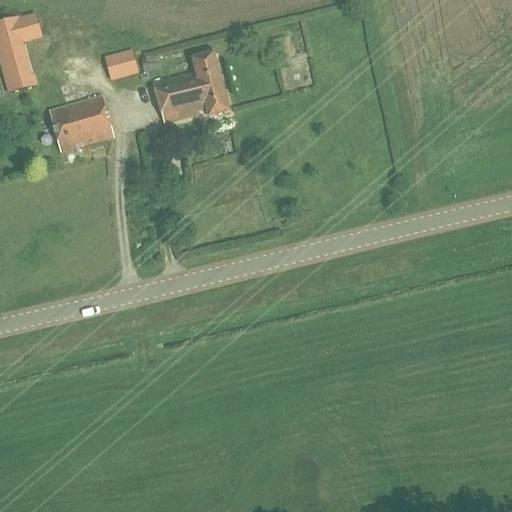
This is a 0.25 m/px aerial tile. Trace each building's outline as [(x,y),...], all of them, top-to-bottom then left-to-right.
[(19,21),(18,19),(9,21),(0,23),(0,51),(24,45),(25,45),(24,43),(42,38),(36,16),(19,21)] [(105,58),(111,82),(138,75),(131,51),(105,58)] [(155,84),(166,125),(208,114),(209,118),(230,113),(215,54),(192,60),(196,73),(155,84)] [(37,88),(34,76),(33,76),(6,83),(10,95),(37,88)] [(50,112),(62,153),(114,139),(103,98),(66,108),(62,95),(46,100),(50,112)]
